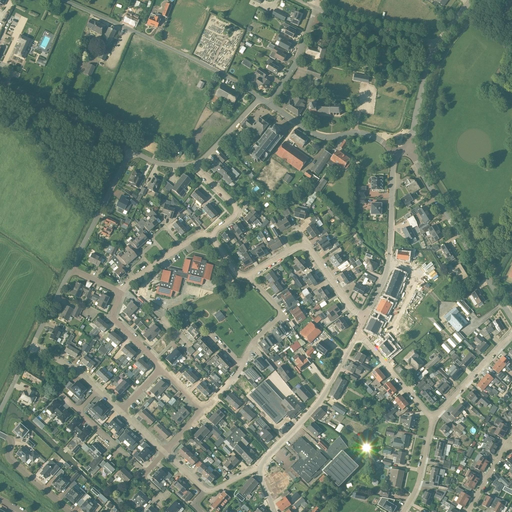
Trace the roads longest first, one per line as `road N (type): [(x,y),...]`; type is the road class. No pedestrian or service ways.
road 1 (residential): [(60,0),(260,98)]
road 2 (unclassified): [(259,468),(317,403),(358,331)]
road 3 (unclassified): [(365,317),(389,262),(393,162)]
road 4 (residential): [(365,317),(305,246),(246,276)]
road 5 (unclassified): [(130,151),(0,81)]
road 6 (unclassified): [(269,104),(318,135),(360,132),(392,154)]
road 7 (unclassified): [(70,268),(130,151)]
road 8 (tertiary): [(412,148),(476,262)]
road 9 (unclassified): [(435,47),(315,7)]
road 10 (residential): [(241,367),(254,341),(282,316),(246,276)]
